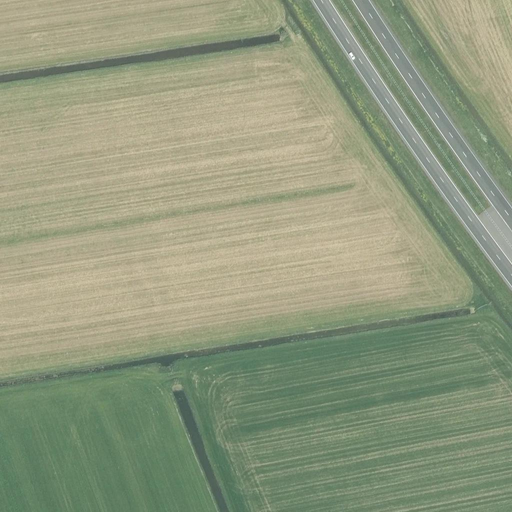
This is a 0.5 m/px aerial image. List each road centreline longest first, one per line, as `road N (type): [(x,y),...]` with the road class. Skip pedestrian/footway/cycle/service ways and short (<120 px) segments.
road 1 (trunk): [(321,0),(511,277)]
road 2 (trunk): [(511,220),(360,0)]
